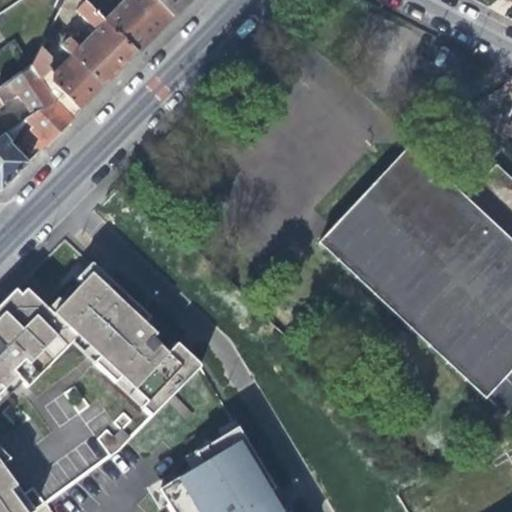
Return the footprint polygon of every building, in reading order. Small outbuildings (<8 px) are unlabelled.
[(122,0),(111,12),(98,0),(80,0),(82,1),(133,54),(151,37),(168,19),(148,0),(122,0)] [(148,0),(168,19),(179,9),(187,0),(148,0)] [(59,46),(69,55),(101,87),(120,67),(133,54),(82,1),(75,8),(95,28),(77,46),(65,33),(60,37),(64,40),(59,46)] [(0,45),(10,39),(0,25),(0,45)] [(17,49),(10,39),(0,45),(0,69),(7,79),(29,65),(37,49),(39,46),(24,38),(17,49)] [(45,61),(37,49),(29,65),(52,98),(68,120),(87,101),(101,87),(69,55),(50,74),(42,65),(45,61)] [(0,103),(17,93),(31,112),(52,98),(29,65),(7,79),(0,83),(0,103)] [(44,144),(68,120),(52,98),(31,112),(25,116),(32,123),(28,127),(44,144)] [(511,151),(511,123),(500,145),(511,151)] [(0,136),(0,188),(12,177),(24,164),(5,145),(6,144),(0,136)] [(511,180),(497,166),(464,199),(410,148),(400,159),(319,245),(484,398),(503,378),(511,385),(511,180)] [(86,289),(99,275),(85,262),(70,278),(75,283),(77,280),(86,289)] [(16,381),(21,386),(47,360),(41,355),(54,342),(60,347),(66,341),(71,335),(93,356),(88,361),(100,372),(105,367),(140,401),(135,406),(144,415),(161,398),(182,418),(187,412),(167,392),(194,365),(178,349),(171,342),(161,352),(153,345),(149,341),(145,337),(149,333),(137,321),(143,316),(99,275),(86,289),(77,280),(75,283),(69,289),(59,299),(45,313),(37,305),(32,310),(14,293),(20,288),(14,282),(0,297),(0,386),(11,376),(16,381)] [(32,310),(37,305),(27,295),(20,289),(24,285),(18,279),(14,282),(20,288),(14,293),(32,310)] [(59,299),(69,289),(65,286),(56,296),(59,299)] [(166,331),(153,345),(161,352),(171,342),(178,349),(181,345),(166,331)] [(71,335),(66,341),(88,361),(93,356),(71,335)] [(105,367),(100,372),(135,406),(140,401),(105,367)] [(0,386),(0,397),(16,381),(11,376),(0,386)] [(213,428),(217,435),(225,430),(234,444),(241,439),(229,419),(213,428)] [(107,436),(116,444),(123,437),(115,428),(107,436)] [(274,511),(271,506),(266,499),(261,490),(268,487),(263,479),(246,451),(240,455),(234,444),(225,430),(217,435),(205,442),(189,452),(195,462),(187,468),(160,484),(152,489),(161,503),(166,511),(274,511)] [(179,455),(187,468),(195,462),(189,452),(205,442),(204,440),(179,455)] [(0,502),(7,511),(26,511),(28,510),(0,471),(0,502)] [(261,490),(266,499),(278,492),(268,476),(263,479),(268,487),(261,490)] [(153,508),(161,503),(152,489),(160,484),(156,477),(140,487),(153,508)]
